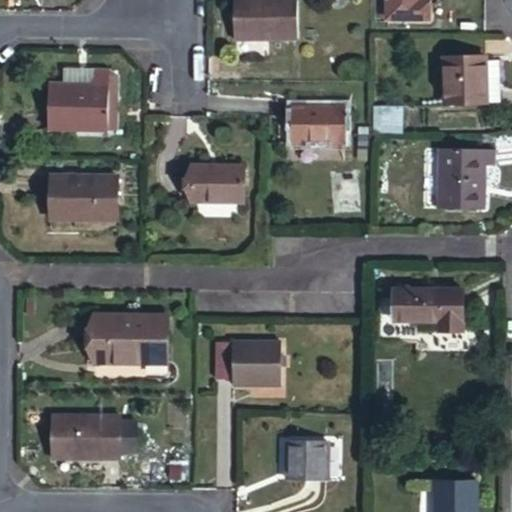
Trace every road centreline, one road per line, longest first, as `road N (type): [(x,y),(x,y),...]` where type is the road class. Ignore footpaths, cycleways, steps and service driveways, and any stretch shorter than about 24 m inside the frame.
road 1 (residential): [(0,506),(162,511)]
road 2 (residential): [(0,25),(102,25),(138,0)]
